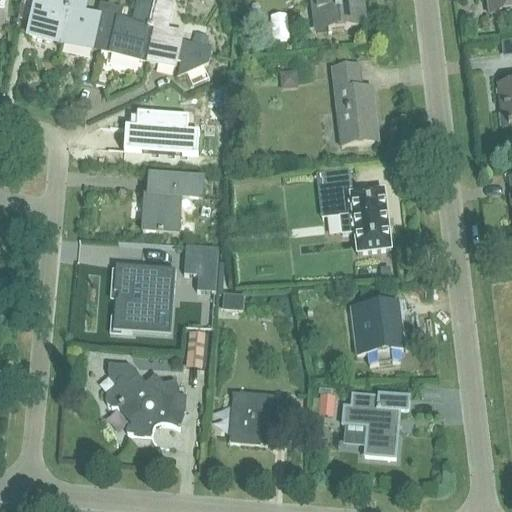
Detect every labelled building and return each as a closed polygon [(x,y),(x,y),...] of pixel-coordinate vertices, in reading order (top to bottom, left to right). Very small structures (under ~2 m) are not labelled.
[(63,7),(64,0),(52,0),(50,9),(35,6),(28,38),(63,46),(70,14),(66,13),(67,8),(63,7)] [(87,0),(64,0),(63,7),(67,8),(66,13),(70,14),(63,46),(101,55),(111,9),(100,6),(97,20),(84,17),(87,0)] [(122,12),(111,9),(101,55),(109,56),(108,58),(146,66),(153,32),(150,31),(151,27),(147,25),(152,0),(138,0),(133,28),(120,25),(122,12)] [(173,0),(152,0),(147,25),(151,27),(150,31),(153,32),(146,66),(174,71),(175,65),(181,66),(186,77),(208,67),(211,52),(207,51),(209,40),(195,37),(193,48),(180,46),(181,38),(166,35),(173,0)] [(311,0),(316,35),(345,32),(365,29),(361,0),(311,0)] [(511,0),(489,0),(488,0),(490,19),(511,16),(511,0)] [(343,150),(356,149),(375,147),(372,120),(375,119),(372,92),(362,94),(359,71),(333,74),(343,150)] [(229,117),(231,84),(217,83),(215,116),(229,117)] [(511,87),(498,89),(504,133),(511,131),(511,87)] [(126,130),(125,154),(196,159),(198,135),(186,134),(187,120),(139,117),(138,131),(126,130)] [(317,180),(318,196),(351,192),(349,176),(317,180)] [(142,236),(158,237),(158,238),(163,238),(163,237),(178,239),(181,204),(201,206),(203,184),(150,180),(148,209),(144,209),(142,236)] [(384,194),(350,198),(352,219),(339,221),(341,240),(354,238),(356,258),(391,254),(384,194)] [(186,250),(184,279),(198,280),(197,296),(216,297),(219,252),(186,250)] [(175,276),(115,272),(114,298),(117,298),(117,306),(115,306),(113,337),(131,339),(132,336),(156,337),(157,318),(169,319),(171,296),(174,297),(175,276)] [(223,313),(232,314),(242,315),(243,301),(224,299),(223,313)] [(397,308),(378,310),(352,313),(358,359),(369,358),(370,370),(400,367),(398,355),(403,354),(397,308)] [(189,337),(186,372),(202,374),(205,338),(189,337)] [(187,400),(180,400),(178,386),(164,387),(156,379),(146,388),(131,370),(108,369),(108,379),(117,391),(109,397),(108,398),(107,400),(106,402),(106,403),(106,405),(106,407),(107,409),(108,410),(110,412),(112,413),(114,413),(116,413),(118,413),(120,413),(132,429),(130,429),(129,430),(128,432),(127,434),(126,435),(127,437),(127,438),(128,439),(129,439),(152,441),(152,439),(153,436),(154,434),(155,432),(158,431),(161,430),(164,429),(167,430),(174,431),(179,434),(186,417),(185,417),(187,400)] [(289,431),(290,411),(291,403),(234,398),(229,447),(266,450),(268,429),(289,431)] [(320,399),(318,419),(333,421),(335,401),(320,399)] [(409,403),(389,401),(380,400),(380,402),(352,399),(351,411),(344,411),(342,429),(367,431),(365,460),(396,463),(400,417),(408,418),(409,403)]
